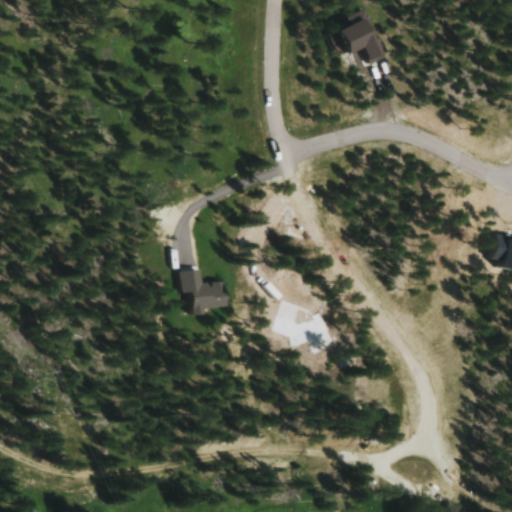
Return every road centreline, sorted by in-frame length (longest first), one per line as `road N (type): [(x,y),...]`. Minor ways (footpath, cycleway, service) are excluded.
road 1 (track): [(0,452),(79,470),(323,450),(405,463),(511,511)]
road 2 (residential): [(281,154),(323,249),(421,357),(435,399),(426,472)]
road 3 (residential): [(281,154),(371,129),(405,133),(481,173),(511,179)]
road 4 (residential): [(265,0),(269,111),(281,154)]
